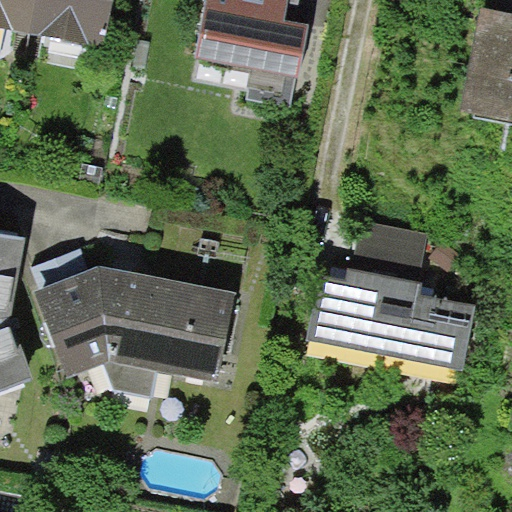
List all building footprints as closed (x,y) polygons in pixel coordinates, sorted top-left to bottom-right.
[(0,0),(0,22),(4,23),(98,39),(105,0),(0,0)] [(282,0),(201,0),(190,57),(294,79),(306,24),(278,18),(282,0)] [(455,112),(511,120),(511,11),(471,5),(455,112)] [(342,275),(316,268),(299,339),(460,377),(477,307),(417,293),(423,268),(455,276),(460,255),(352,230),(342,275)] [(0,389),(22,382),(1,322),(18,238),(0,234),(0,389)] [(91,267),(29,287),(54,368),(98,354),(110,392),(154,400),(159,372),(213,382),(230,293),(91,267)] [(511,359),(496,418),(511,422),(511,359)]
